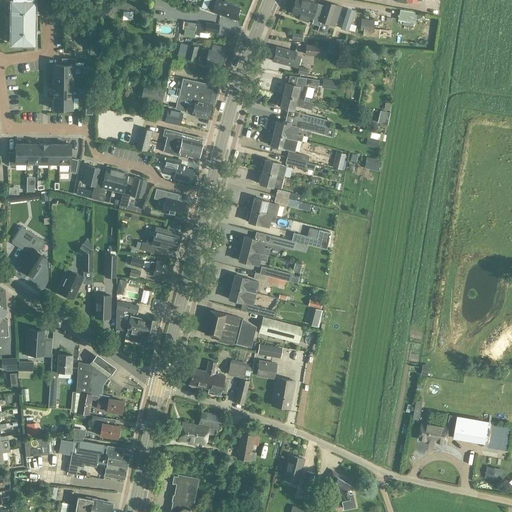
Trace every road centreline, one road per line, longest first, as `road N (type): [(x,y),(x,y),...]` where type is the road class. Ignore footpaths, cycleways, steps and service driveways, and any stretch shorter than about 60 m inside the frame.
road 1 (residential): [(159,385),(399,478),(478,496)]
road 2 (secondary): [(207,197),(268,0)]
road 3 (secondary): [(159,385),(207,197)]
road 4 (residential): [(159,385),(0,277)]
road 5 (residential): [(0,66),(6,131),(87,131),(93,144)]
road 6 (secondary): [(134,511),(159,385)]
